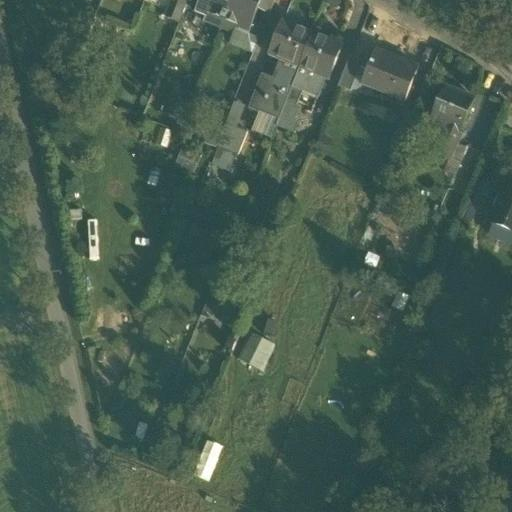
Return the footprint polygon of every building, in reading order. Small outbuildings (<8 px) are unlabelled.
[(180,24),(189,0),(173,0),(166,19),(180,24)] [(205,24),(220,30),(232,0),(201,0),(197,11),(208,16),(205,24)] [(232,0),(220,30),(232,35),(236,36),(239,28),(248,32),(257,11),(261,0),(232,0)] [(261,0),(257,11),(269,16),(275,0),(261,0)] [(268,58),(283,64),(299,70),(312,36),(282,24),(268,58)] [(248,34),(248,32),(239,28),(236,36),(232,35),(229,45),(252,54),(259,38),(248,34)] [(312,36),(299,70),(318,78),(329,83),(342,49),(312,36)] [(384,63),(386,59),(374,54),(373,58),(384,63)] [(386,98),(403,105),(416,71),(386,59),(384,63),(373,58),(362,84),(388,94),(386,98)] [(291,89),(299,70),(283,64),(281,68),(280,67),(273,83),(262,79),(250,111),(258,115),(277,122),(278,123),(281,116),(286,104),(291,89)] [(338,90),(347,94),(357,69),(348,65),(338,90)] [(317,82),(318,78),(299,70),(291,89),(302,93),(317,99),(323,84),(317,82)] [(286,104),(296,108),(302,93),(291,89),(286,104)] [(430,123),(446,130),(459,135),(472,103),(443,91),(430,123)] [(186,101),(170,96),(164,114),(181,119),(186,101)] [(235,103),(226,125),(236,129),(245,107),(235,103)] [(281,116),(294,121),(299,109),(296,108),(286,104),(281,116)] [(271,139),(277,122),(258,115),(251,131),(271,139)] [(281,116),(278,123),(276,128),(295,135),(299,123),(294,121),(281,116)] [(216,148),(238,157),(247,134),(236,129),(226,125),(216,148)] [(449,160),(459,135),(446,130),(436,154),(449,160)] [(333,141),(320,136),(313,152),(326,157),(333,141)] [(201,155),(182,148),(175,166),(193,174),(201,155)] [(487,186),(479,182),(463,220),(471,224),(487,186)] [(511,233),(511,189),(505,187),(490,225),(493,226),(511,233)] [(511,248),(511,246),(511,233),(493,226),(488,238),(511,248)] [(263,370),(274,343),(251,334),(240,361),(263,370)]
